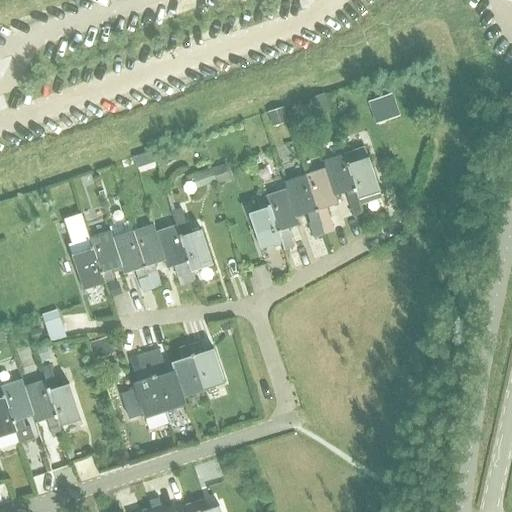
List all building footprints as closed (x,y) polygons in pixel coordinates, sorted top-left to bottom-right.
[(324,93),(308,99),(312,112),(328,106),(324,94),(324,93)] [(391,94),(369,101),(376,122),(398,115),(391,94)] [(282,107),(267,112),(271,122),(285,118),(282,107)] [(353,150),(344,153),(353,180),(359,199),(380,192),(368,156),(365,146),(353,150)] [(381,169),(392,165),(387,151),(376,154),(381,169)] [(143,153),(132,157),(135,165),(146,161),(143,153)] [(344,153),(323,160),(326,168),(335,196),(346,192),(354,216),(363,213),(359,199),(353,180),(344,153)] [(131,157),(119,161),(122,169),(134,165),(132,157),(131,157)] [(225,163),(211,168),(216,184),(230,179),(225,163)] [(326,168),(305,175),(320,220),(321,220),(325,234),(335,231),(327,206),(338,203),(335,196),(326,168)] [(210,170),(191,176),(195,188),(214,181),(210,170)] [(305,175),(284,182),(287,189),(296,217),(297,217),(307,213),(315,235),(324,232),(320,220),(305,175)] [(287,189),(266,196),(281,241),(284,250),(294,247),(288,228),(299,224),(297,217),(296,217),(287,189)] [(260,209),(249,213),(261,248),(281,241),(266,196),(257,199),(260,209)] [(181,206),(171,209),(176,226),(191,271),(192,271),(213,264),(201,229),(190,233),(186,223),(181,206)] [(80,213),(64,219),(71,242),(67,244),(72,255),(83,287),(103,281),(89,237),(80,213)] [(154,224),(132,231),(151,287),(161,284),(154,263),(164,260),(165,260),(156,233),(157,233),(154,224)] [(157,233),(156,233),(165,260),(164,260),(167,267),(178,264),(180,269),(176,271),(181,285),(195,280),(192,271),(191,271),(176,226),(157,233)] [(110,230),(89,237),(103,281),(103,283),(114,279),(111,269),(121,266),(122,266),(112,238),(113,238),(110,230)] [(113,238),(112,238),(122,266),(121,266),(124,273),(135,270),(142,290),(151,287),(132,231),(113,238)] [(115,282),(105,285),(109,295),(119,291),(115,282)] [(55,309),(43,313),(53,341),(65,336),(55,309)] [(225,322),(220,324),(224,336),(230,334),(233,333),(229,321),(225,322)] [(38,327),(28,330),(32,341),(42,337),(38,327)] [(108,336),(89,342),(95,359),(114,353),(108,336)] [(199,341),(189,345),(204,391),(225,384),(213,349),(203,352),(199,341)] [(45,345),(36,348),(40,361),(49,358),(45,345)] [(183,359),(171,362),(174,370),(184,398),(204,391),(189,345),(179,348),(183,359)] [(159,348),(146,353),(150,367),(165,412),(187,406),(184,398),(174,370),(167,373),(159,348)] [(135,391),(122,395),(130,420),(143,416),(144,420),(165,412),(150,367),(146,353),(129,358),(137,383),(133,384),(135,391)] [(49,364),(41,367),(45,379),(43,380),(59,425),(80,418),(69,383),(57,387),(49,364)] [(20,380),(1,386),(15,431),(19,442),(33,438),(29,425),(24,427),(21,417),(32,414),(22,387),(20,380)] [(43,380),(22,387),(32,414),(34,421),(46,417),(52,436),(61,433),(59,425),(43,380)] [(0,435),(15,431),(1,386),(0,384),(0,435)] [(214,425),(206,429),(210,437),(218,433),(214,425)] [(45,457),(41,458),(45,472),(50,471),(45,457)] [(195,501),(198,511),(221,511),(219,504),(208,508),(205,497),(195,501)] [(198,511),(195,501),(185,504),(187,511),(198,511)] [(176,511),(176,510),(168,511),(164,511),(161,503),(150,507),(152,511),(176,511)]
